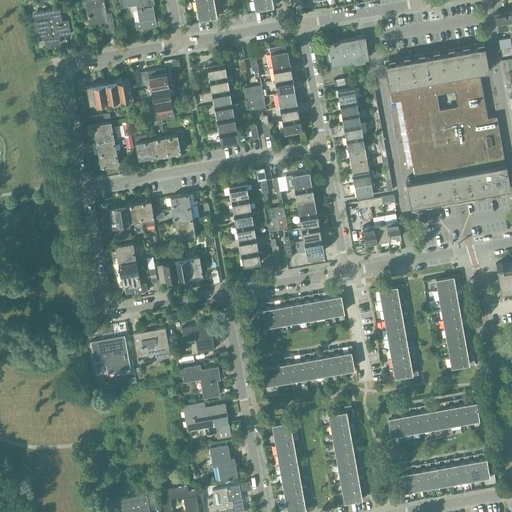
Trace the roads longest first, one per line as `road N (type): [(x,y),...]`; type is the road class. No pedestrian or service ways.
road 1 (residential): [(83,192),(61,73),(70,64),(185,44)]
road 2 (residential): [(412,259),(370,14)]
road 3 (residential): [(83,192),(325,146)]
road 4 (residential): [(222,293),(108,313),(83,192)]
road 5 (residential): [(266,511),(222,293)]
road 6 (residential): [(511,147),(482,0)]
road 7 (residential): [(347,271),(222,293)]
road 8 (residential): [(347,271),(325,146)]
road 9 (residential): [(325,146),(303,25)]
